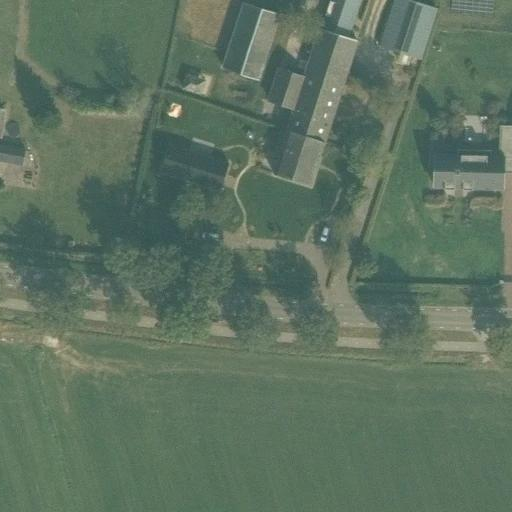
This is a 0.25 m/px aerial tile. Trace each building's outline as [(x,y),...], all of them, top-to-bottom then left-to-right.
[(288,132),(324,143),(357,41),(349,38),(361,0),(331,0),(322,30),(321,29),(305,79),(279,70),(269,103),(294,111),(288,132)] [(408,67),(411,58),(421,61),(437,9),(408,0),(395,0),(380,48),(400,54),(397,63),(408,67)] [(243,4),(221,69),(258,81),(280,16),(243,4)] [(324,143),(288,132),(274,176),(310,187),(324,143)] [(0,162),(7,164),(10,146),(0,144),(0,162)] [(161,172),(160,172),(220,191),(228,166),(228,165),(208,159),(209,158),(208,158),(203,172),(185,166),(190,152),(189,152),(189,153),(169,146),(168,147),(169,147),(161,172)] [(511,158),(499,158),(491,158),(491,151),(458,150),(457,157),(435,156),(435,188),(444,189),(444,191),(455,191),(455,189),(463,189),(463,191),(473,192),(473,189),(503,190),(503,173),(511,173),(511,158)]
